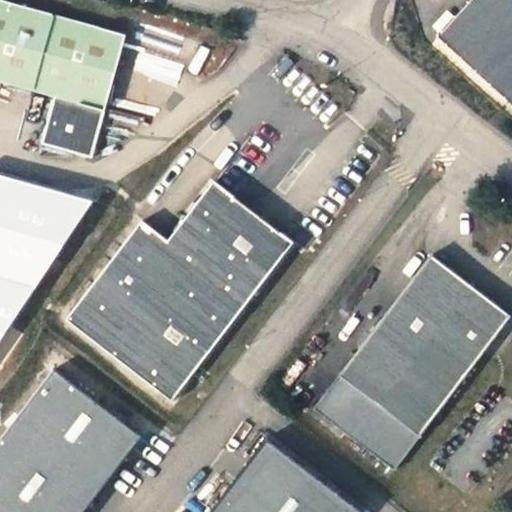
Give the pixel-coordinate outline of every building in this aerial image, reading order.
[(511,0),(464,0),(435,35),(511,99),(511,0)] [(0,80),(55,94),(43,143),(93,155),(105,106),(122,33),(0,4),(0,80)] [(0,338),(93,203),(0,176),(0,338)] [(165,401),(290,244),(212,182),(165,241),(139,220),(61,318),(165,401)] [(337,365),(419,425),(505,312),(424,251),(337,365)] [(47,365),(0,427),(0,511),(76,511),(137,432),(47,365)] [(419,425),(337,365),(307,405),(388,466),(419,425)] [(261,435),(203,511),(355,511),(359,508),(261,435)]
